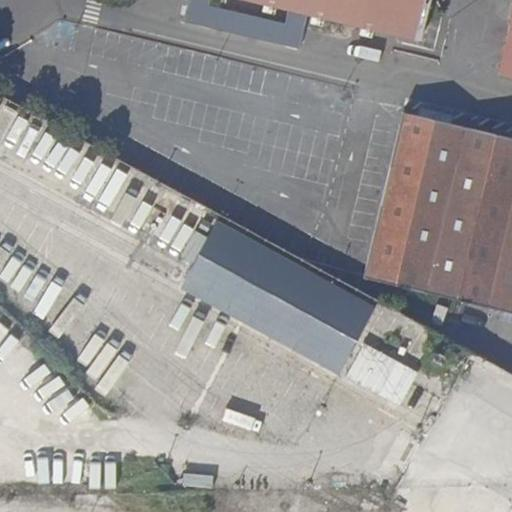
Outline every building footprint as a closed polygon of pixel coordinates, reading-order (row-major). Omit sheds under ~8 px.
[(259,0),(420,38),(428,0),(259,0)] [(511,8),(497,74),(511,77),(511,8)] [(511,138),(452,124),(417,116),(403,113),(366,278),(502,310),(511,312),(511,138)] [(380,303),(221,217),(184,287),(342,373),(380,303)] [(511,312),(502,310),(500,320),(511,323),(511,312)] [(416,383),(440,396),(449,378),(425,366),(416,383)]
